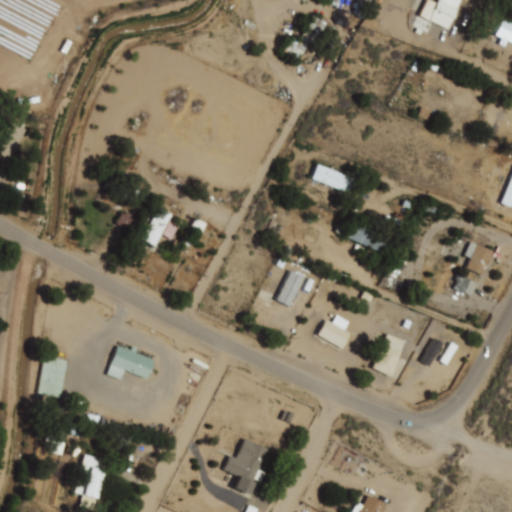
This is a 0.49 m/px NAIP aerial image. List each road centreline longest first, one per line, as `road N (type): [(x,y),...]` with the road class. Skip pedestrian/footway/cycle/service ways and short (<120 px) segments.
road 1 (tertiary): [(511,311),(459,402),(424,420),(406,418),(231,346),(0,224)]
road 2 (residential): [(145,511),(231,346)]
road 3 (residential): [(18,234),(0,369)]
road 4 (residential): [(341,394),(286,511)]
